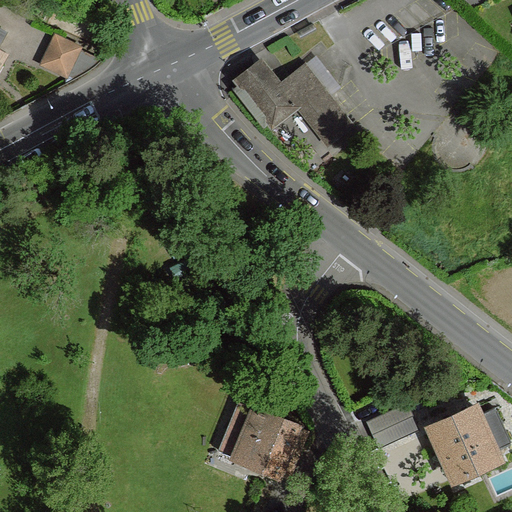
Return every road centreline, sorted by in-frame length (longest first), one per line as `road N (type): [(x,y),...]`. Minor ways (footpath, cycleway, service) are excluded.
road 1 (residential): [(350,238),(302,307),(297,337),(306,375),(382,511)]
road 2 (tertiary): [(162,72),(350,238)]
road 3 (tertiary): [(350,238),(511,364)]
road 4 (secondary): [(0,155),(162,72)]
road 5 (secondary): [(162,72),(298,0)]
